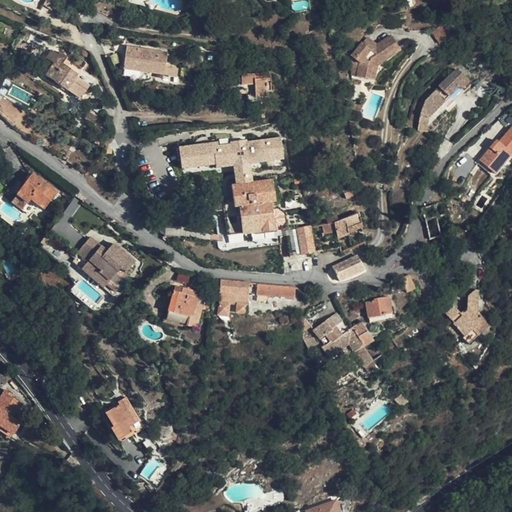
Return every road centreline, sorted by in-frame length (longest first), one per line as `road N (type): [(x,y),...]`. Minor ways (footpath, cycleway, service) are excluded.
road 1 (residential): [(120,217),(208,272),(335,287),(400,255)]
road 2 (residential): [(120,217),(127,207),(121,117),(74,9)]
road 3 (tertiary): [(133,511),(0,342)]
road 4 (residential): [(511,103),(443,162),(400,255)]
road 5 (residential): [(0,122),(120,217)]
